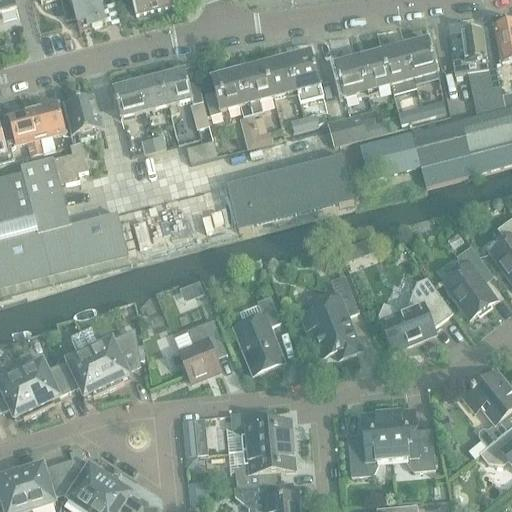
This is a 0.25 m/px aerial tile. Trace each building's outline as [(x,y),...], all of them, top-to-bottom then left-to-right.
[(12,0),(0,0),(0,16),(16,12),(12,0)] [(97,0),(81,0),(72,3),(71,3),(72,10),(76,22),(79,34),(104,27),(97,0)] [(130,0),(136,19),(153,15),(148,0),(130,0)] [(171,0),(148,0),(153,15),(174,9),(171,0)] [(71,10),(63,13),(66,25),(76,22),(72,10),(71,10)] [(500,67),(511,64),(511,25),(493,29),(500,67)] [(478,121),(502,116),(506,115),(502,99),(497,72),(492,73),(488,74),(482,32),(460,35),(464,63),(452,64),(454,78),(467,76),(478,121)] [(428,41),(403,48),(412,83),(437,76),(428,41)] [(415,92),(412,83),(403,48),(380,54),(390,89),(392,99),(415,92)] [(286,61),(295,95),(298,107),(321,100),(318,89),(320,88),(311,54),(286,61)] [(374,93),(390,89),(380,54),(357,61),(367,98),(375,96),(374,93)] [(271,101),(295,95),(286,61),(262,67),(271,101)] [(357,101),(367,98),(357,61),(334,67),(343,101),(356,98),(357,101)] [(259,104),(271,101),(262,67),(239,73),(251,120),(263,117),(259,104)] [(185,73),(159,79),(167,109),(188,104),(196,134),(209,131),(198,88),(190,90),(185,73)] [(251,120),(239,73),(211,80),(215,96),(205,99),(210,119),(214,125),(220,123),(221,116),(220,115),(240,110),(244,124),(240,125),(248,153),(259,150),(257,140),(251,120)] [(159,79),(136,85),(144,115),(167,109),(159,79)] [(121,121),(144,115),(136,85),(113,91),(121,121)] [(511,96),(502,99),(506,115),(511,112),(511,96)] [(68,151),(70,159),(75,180),(77,179),(87,176),(79,145),(93,141),(91,135),(102,132),(99,120),(97,120),(91,99),(64,107),(73,141),(70,142),(72,150),(68,151)] [(441,105),(419,110),(423,122),(444,116),(441,105)] [(57,107),(32,113),(40,144),(65,138),(57,107)] [(402,108),(395,109),(397,116),(404,115),(402,108)] [(400,128),(423,122),(419,110),(404,115),(397,116),(400,128)] [(511,112),(506,115),(502,116),(478,121),(359,153),(368,184),(420,170),(425,189),(511,165),(511,112)] [(27,147),(30,161),(43,157),(40,144),(32,113),(6,120),(14,151),(27,147)] [(372,117),(360,120),(363,131),(375,128),(372,117)] [(314,118),(302,122),(305,134),(318,130),(314,118)] [(360,120),(340,125),(345,147),(366,142),(363,131),(360,120)] [(292,137),(305,134),(302,122),(289,125),(292,137)] [(328,129),(329,132),(333,150),(345,147),(340,125),(328,129)] [(386,125),(375,128),(378,139),(389,136),(386,125)] [(366,142),(378,139),(375,128),(363,131),(366,142)] [(0,132),(0,167),(13,165),(11,156),(6,157),(0,132)] [(268,137),(257,140),(259,150),(271,147),(268,137)] [(163,139),(151,142),(154,155),(166,152),(163,139)] [(143,158),(154,155),(151,142),(140,145),(143,158)] [(189,168),(216,161),(212,145),(185,152),(189,168)] [(0,300),(127,268),(114,219),(70,230),(60,190),(78,185),(77,179),(75,180),(70,159),(19,171),(21,179),(0,183),(0,300)] [(235,236),(352,206),(340,160),(224,190),(223,188),(116,216),(129,267),(236,239),(235,236)] [(494,203),(492,207),(493,211),(497,213),(501,212),(503,208),(502,204),(498,202),(494,203)] [(511,290),(511,223),(496,235),(505,247),(489,258),(511,290)] [(457,236),(447,243),(453,252),(463,246),(457,236)] [(348,251),(341,254),(345,267),(353,264),(348,251)] [(468,270),(478,263),(470,252),(455,262),(462,272),(441,287),(469,326),(495,307),(468,270)] [(338,365),(359,357),(346,323),(358,318),(343,282),(330,287),(336,304),(304,317),(306,320),(301,322),(306,335),(311,333),(323,363),(335,358),(338,365)] [(377,322),(381,331),(392,357),(422,345),(420,342),(433,337),(432,333),(452,320),(426,284),(417,288),(407,310),(409,314),(395,320),(393,315),(382,311),(377,322)] [(199,286),(192,288),(197,301),(204,298),(199,286)] [(244,330),(233,334),(252,381),(283,368),(269,333),(280,329),(270,303),(257,308),(257,309),(239,317),(244,330)] [(173,343),(179,358),(178,358),(190,388),(219,376),(215,365),(226,360),(213,327),(173,343)] [(111,344),(89,355),(108,396),(123,389),(121,384),(128,381),(127,377),(138,372),(133,337),(112,347),(111,344)] [(92,403),(108,396),(89,355),(66,366),(66,367),(56,371),(68,397),(78,392),(83,402),(90,399),(92,403)] [(58,401),(68,397),(56,371),(46,376),(42,366),(32,370),(27,359),(14,366),(38,417),(53,410),(51,406),(59,402),(58,401)] [(22,425),(38,417),(14,366),(0,372),(5,383),(0,385),(0,417),(8,414),(13,424),(20,420),(22,425)] [(477,443),(486,453),(508,436),(508,435),(511,431),(511,403),(510,401),(511,399),(511,396),(495,376),(462,403),(474,417),(479,413),(493,431),(487,435),(482,435),(478,438),(477,443)] [(245,444),(247,457),(293,453),(290,427),(267,429),(265,417),(229,421),(231,438),(245,444)] [(413,417),(387,419),(391,464),(403,463),(413,476),(434,474),(431,442),(415,444),(413,417)] [(379,466),(391,464),(387,419),(361,422),(363,449),(347,450),(350,482),(373,480),(379,466)] [(446,419),(436,422),(439,436),(450,434),(446,419)] [(180,426),(183,461),(195,460),(192,425),(180,426)] [(511,440),(508,436),(486,453),(487,454),(479,460),(487,470),(502,471),(507,467),(511,472),(511,440)] [(295,477),(293,453),(247,457),(248,468),(235,477),(237,494),(272,491),(271,479),(295,477)] [(71,467),(54,473),(62,499),(67,502),(66,505),(76,511),(91,511),(109,486),(88,472),(85,477),(71,467)] [(42,470),(18,477),(28,511),(41,511),(54,508),(52,502),(62,499),(54,473),(43,476),(42,470)] [(28,511),(18,477),(0,482),(0,511),(28,511)] [(215,485),(187,487),(188,497),(205,496),(216,495),(215,485)] [(137,511),(127,504),(130,500),(109,486),(91,511),(137,511)] [(272,491),(237,494),(234,494),(234,503),(245,511),(298,511),(297,500),(274,503),(273,491),(272,491)] [(205,496),(188,497),(189,510),(206,508),(205,496)]
